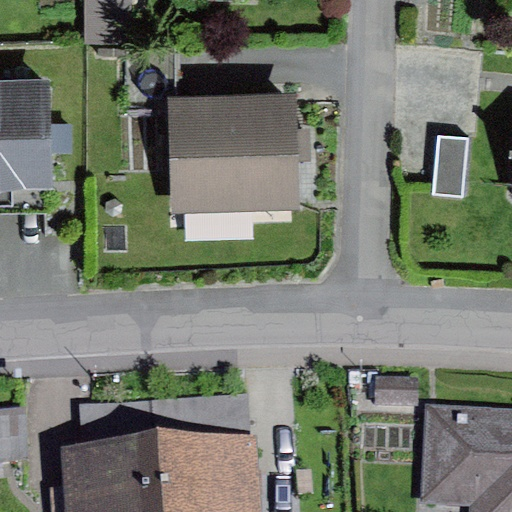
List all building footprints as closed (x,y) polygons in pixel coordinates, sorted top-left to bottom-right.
[(132,0),(87,0),(87,36),(132,36),(132,0)] [(178,38),(127,38),(127,112),(170,113),(170,83),(177,83),(178,38)] [(0,175),(53,174),(50,67),(0,68),(0,175)] [(170,113),(173,204),(301,202),(299,81),(177,83),(170,83),(170,113)] [(462,192),(468,134),(438,131),(433,189),(462,192)] [(261,511),(251,393),(155,401),(164,511),(261,511)] [(85,448),(61,451),(64,489),(50,490),(52,511),(164,511),(155,401),(82,408),(85,448)] [(25,412),(0,414),(0,462),(28,461),(25,412)] [(511,511),(511,420),(436,418),(432,510),(485,511),(484,511),(511,511)]
